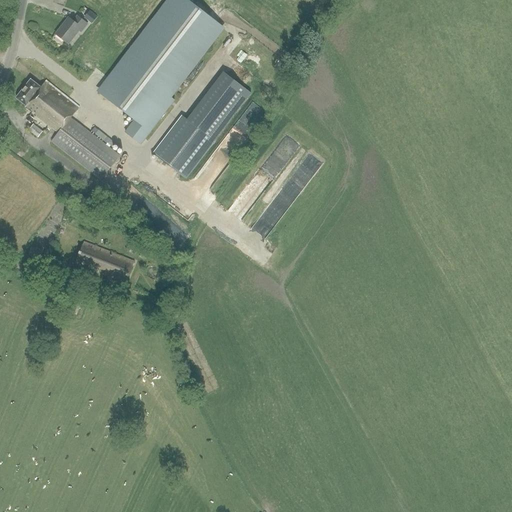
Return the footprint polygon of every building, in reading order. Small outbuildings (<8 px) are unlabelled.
[(167,0),(97,92),(134,120),(124,133),(141,145),(175,101),(172,98),(225,29),(187,0),(167,0)] [(90,12),(86,18),(92,23),(97,17),(90,12)] [(82,34),(89,26),(79,18),(75,24),(70,20),(57,37),(69,47),(81,33),(82,34)] [(182,116),(153,154),(186,179),(251,94),(224,73),(188,120),(182,116)] [(102,183),(121,159),(72,120),(80,110),(47,83),(41,89),(32,81),(17,100),(26,107),(26,108),(59,136),(53,143),(102,183)] [(43,132),(33,125),(28,131),(38,138),(43,132)] [(137,242),(131,239),(126,249),(133,252),(137,242)] [(126,285),(135,264),(85,244),(78,260),(90,265),(88,269),(99,273),(100,270),(106,272),(104,276),(126,285)] [(31,248),(29,256),(41,259),(43,250),(35,248),(35,249),(31,248)] [(68,312),(77,315),(82,302),(74,299),(68,312)]
